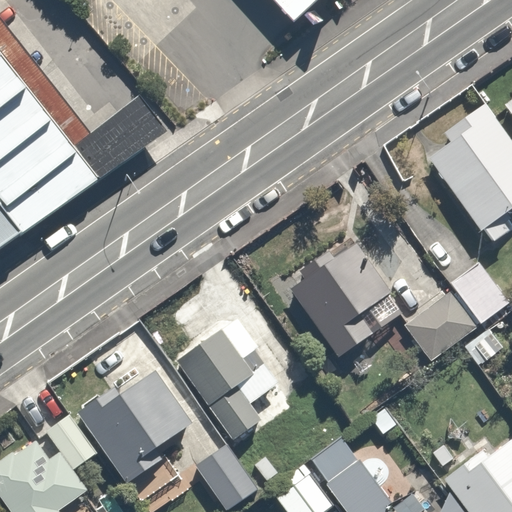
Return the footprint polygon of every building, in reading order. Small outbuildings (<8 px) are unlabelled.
[(274,0),(295,21),(318,0),(274,0)] [(73,146),(0,53),(0,203),(23,232),(99,180),(73,146)] [(511,94),(501,102),(511,117),(511,94)] [(140,95),(73,146),(99,180),(168,132),(140,95)] [(448,146),(426,162),(475,231),(480,228),(491,244),(511,229),(511,214),(506,205),(511,200),(511,141),(480,97),(452,116),(459,125),(442,137),(448,146)] [(0,248),(23,232),(0,203),(0,248)] [(304,279),(290,288),(338,358),(402,314),(388,294),(391,292),(357,241),(334,257),(329,250),(299,270),(304,279)] [(479,262),(450,283),(479,322),(508,301),(479,262)] [(448,291),(402,323),(427,358),(473,326),(448,291)] [(235,321),(179,361),(234,439),(262,419),(251,404),(279,384),(235,321)] [(301,361),(278,377),(294,401),(317,385),(301,361)] [(188,423),(153,370),(109,399),(101,388),(68,410),(119,486),(159,459),(151,448),(188,423)] [(31,437),(0,458),(0,498),(9,511),(100,511),(59,450),(45,459),(31,437)] [(341,439),(312,460),(350,511),(465,511),(451,492),(441,511),(388,511),(384,506),(389,502),(359,461),(358,462),(341,439)] [(485,449),(444,480),(468,511),(511,511),(511,440),(490,457),(485,449)] [(224,442),(192,466),(225,511),(257,487),(278,471),(267,457),(246,472),(224,442)] [(302,466),(269,492),(283,511),(323,511),(332,505),(302,466)]
